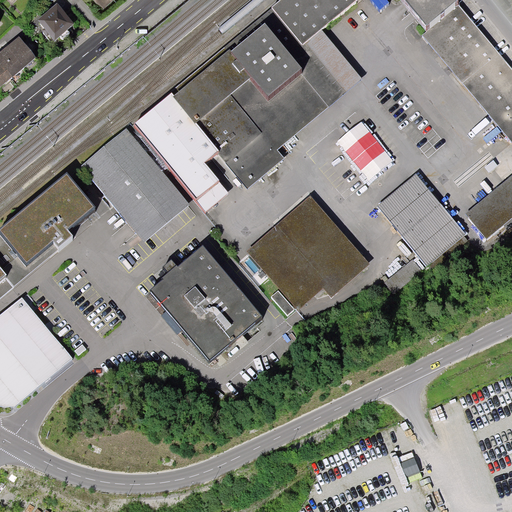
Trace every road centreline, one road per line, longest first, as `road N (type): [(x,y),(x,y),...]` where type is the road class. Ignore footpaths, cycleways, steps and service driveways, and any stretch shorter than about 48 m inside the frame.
road 1 (unclassified): [(0,436),(101,480),(179,479),(511,324)]
road 2 (unknown): [(134,316),(205,372),(274,323)]
road 3 (primary): [(107,35),(4,122)]
